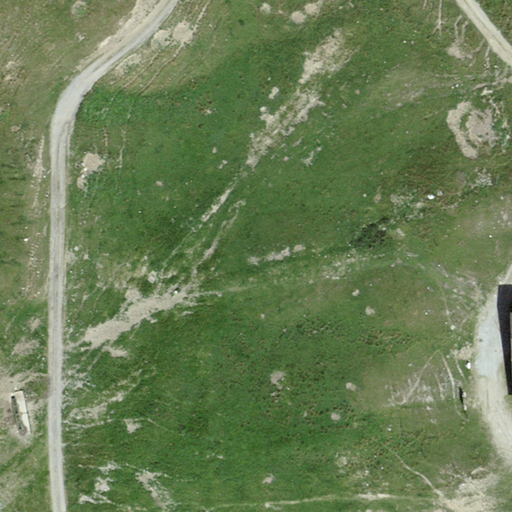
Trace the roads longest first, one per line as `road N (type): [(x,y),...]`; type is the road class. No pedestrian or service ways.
road 1 (track): [(144,0),(73,70),(56,107),(48,511)]
road 2 (track): [(496,421),(487,326),(511,278)]
